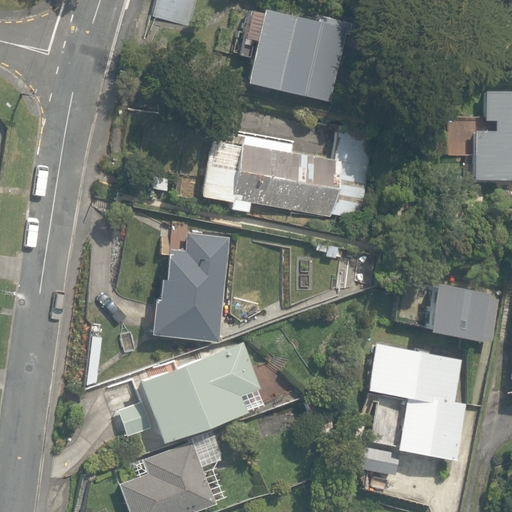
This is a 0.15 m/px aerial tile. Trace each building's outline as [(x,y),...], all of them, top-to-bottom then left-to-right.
[(153,0),(150,15),(189,25),(195,0),(153,0)] [(466,0),(504,0),(506,10),(511,9),(511,0),(464,0),(466,0)] [(242,84),(325,102),(342,23),(314,17),(312,24),(257,12),(256,16),(244,13),(238,38),(251,41),(242,84)] [(467,178),(511,179),(511,89),(479,89),(478,120),(489,120),(489,129),(468,129),(467,178)] [(326,213),(357,218),(372,131),(335,125),(329,160),(288,152),(289,145),(228,133),(226,145),(206,141),(195,195),(227,201),(227,199),(228,198),(229,198),(227,208),(245,212),(247,202),(326,216),(326,213)] [(170,181),(132,172),(128,194),(166,202),(170,181)] [(145,332),(213,341),(226,236),(182,231),(180,249),(164,247),(163,256),(162,256),(160,277),(156,277),(153,298),(149,297),(145,332)] [(128,377),(150,438),(236,407),(231,392),(251,385),(235,339),(128,377)] [(389,448),(448,459),(459,402),(448,400),(456,358),(370,342),(361,389),(399,396),(389,448)] [(303,403),(317,441),(333,436),(319,397),(303,403)] [(124,511),(185,511),(210,503),(197,466),(219,458),(209,430),(183,440),(184,442),(138,458),(143,473),(114,483),(124,511)]
